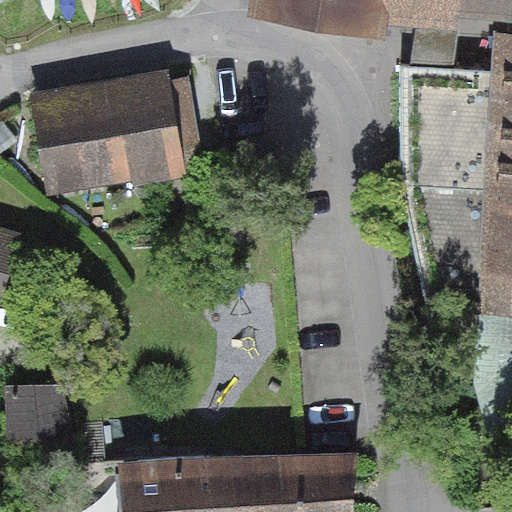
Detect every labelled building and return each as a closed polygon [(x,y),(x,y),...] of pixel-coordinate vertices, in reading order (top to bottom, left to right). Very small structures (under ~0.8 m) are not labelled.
[(511,0),(261,0),(260,8),(380,29),(385,0),(511,9),(511,34),(502,34),(500,69),(403,63),(403,187),(437,339),(482,343),(480,377),(495,429),(511,429),(511,0)] [(170,79),(37,102),(52,188),(185,165),(170,79)] [(15,248),(0,243),(0,293),(27,300),(33,266),(15,248)] [(61,387),(13,390),(15,453),(74,448),(61,387)] [(211,457),(136,460),(138,511),(355,511),(360,457),(212,465),(211,457)]
